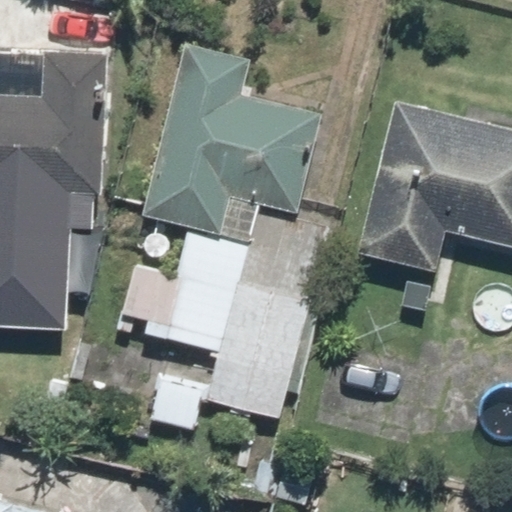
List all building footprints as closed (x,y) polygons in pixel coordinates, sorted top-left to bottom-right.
[(261,50),(196,34),(154,207),(232,225),(241,188),(309,204),(333,104),(252,85),(261,50)] [(0,317),(69,321),(76,183),(106,185),(112,42),(51,39),(49,85),(0,82),(0,317)] [(511,117),(406,93),(370,245),(445,262),(454,221),(511,234),(511,117)] [(288,411),(336,220),(267,203),(258,238),(196,223),(185,267),(145,257),(132,307),(155,313),(153,324),(229,343),(216,393),(288,411)] [(214,380),(166,369),(155,411),(203,423),(214,380)] [(85,511),(0,491),(0,511),(85,511)]
